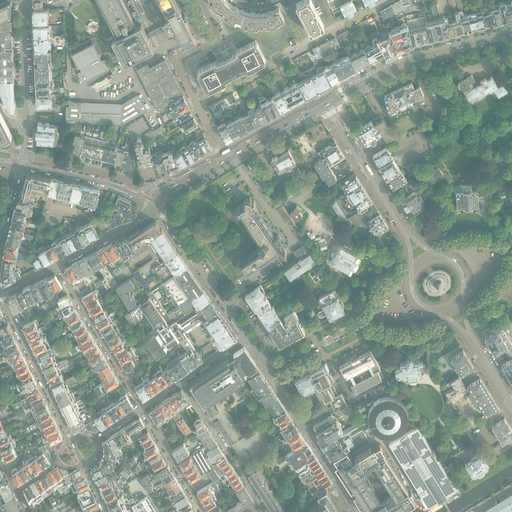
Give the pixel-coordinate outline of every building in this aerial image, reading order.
[(0,28),(12,28),(12,18),(11,19),(8,20),(7,17),(11,15),(11,14),(11,10),(11,9),(11,5),(11,4),(11,0),(10,0),(7,0),(6,1),(1,3),(0,3),(0,28)] [(184,16),(183,15),(182,14),(175,0),(32,0),(33,5),(35,5),(35,9),(43,8),(42,0),(97,0),(116,36),(113,38),(113,39),(112,39),(112,40),(124,63),(125,63),(153,49),(153,48),(148,37),(154,34),(159,32),(162,30),(166,28),(167,30),(168,34),(169,34),(169,32),(175,31),(183,46),(184,46),(185,47),(195,42),(195,40),(196,40),(186,20),(185,20),(185,19),(185,18),(184,18),(183,16),(184,16)] [(208,0),(210,2),(217,11),(219,12),(222,14),(222,15),(224,16),(226,17),(232,21),(234,22),(236,23),(244,26),(246,26),(255,27),(258,27),(267,27),(269,26),(278,24),(280,23),(285,20),(284,19),(281,13),(284,11),(279,3),(274,5),(270,7),(267,8),(265,8),(261,9),(260,9),(258,9),(254,9),(252,8),(251,8),(247,7),(243,6),(240,4),(237,3),(236,2),(232,0),(208,0)] [(324,27),(318,15),(318,14),(315,10),(310,0),(303,0),(302,1),(299,2),(300,2),(298,3),(296,4),(302,16),(302,17),(304,21),(305,22),(311,34),(313,32),(313,33),(315,32),(320,29),(322,28),(324,27)] [(326,0),(330,8),(334,7),(335,9),(340,7),(346,4),(351,1),(353,0),(326,0)] [(401,0),(400,0),(391,5),(395,14),(395,16),(399,15),(398,13),(404,11),(401,0)] [(356,9),(353,3),(351,1),(346,4),(352,15),(354,13),(357,12),(356,9)] [(511,7),(510,1),(505,2),(499,3),(499,7),(504,22),(508,21),(508,22),(511,21),(511,20),(511,7)] [(352,15),(346,4),(340,7),(342,9),(344,15),(345,15),(346,17),(349,16),(352,15)] [(382,10),(380,11),(383,19),(388,17),(395,14),(391,5),(382,10)] [(410,5),(403,6),(405,13),(411,11),(410,5)] [(495,24),(491,9),(491,7),(487,8),(486,7),(483,8),(483,11),(487,26),(495,24)] [(504,22),(499,7),(491,9),(495,24),(504,22)] [(48,25),(48,15),(49,15),(50,13),(50,10),(49,8),(43,8),(35,9),(32,9),(33,9),(33,23),(33,26),(48,25)] [(448,35),(444,18),(440,19),(438,8),(432,9),(434,20),(439,38),(448,35)] [(464,32),(459,11),(455,13),(457,19),(458,20),(453,21),(456,34),(464,32)] [(472,30),(468,16),(463,17),(462,16),(463,14),(462,11),(459,11),(464,32),(472,30)] [(487,26),(483,11),(476,12),(479,28),(487,26)] [(479,28),(476,12),(467,15),(468,16),(472,30),(479,28)] [(429,40),(424,17),(423,14),(420,15),(419,15),(418,18),(418,19),(418,18),(416,19),(407,20),(408,25),(413,45),(420,43),(429,40)] [(198,70),(197,71),(198,72),(197,72),(198,74),(206,90),(207,89),(207,91),(209,90),(209,91),(210,90),(226,82),(226,81),(227,81),(226,79),(227,79),(227,78),(244,69),(244,70),(245,70),(246,71),(247,70),(247,71),(252,69),(264,62),(265,61),(265,60),(265,59),(291,46),(292,46),(297,43),(294,38),(285,20),(280,23),(278,24),(269,26),(267,27),(258,27),(255,27),(246,26),(244,26),(236,23),(234,22),(232,21),(226,17),(224,16),(222,15),(220,17),(224,25),(230,37),(232,40),(234,44),(207,58),(208,61),(210,64),(201,68),(198,70)] [(439,38),(434,20),(427,22),(427,21),(428,21),(427,17),(424,17),(429,40),(439,38)] [(456,34),(453,21),(453,20),(449,20),(449,22),(449,23),(447,18),(446,18),(446,17),(445,17),(445,18),(444,18),(448,35),(448,36),(456,34)] [(370,25),(367,19),(358,24),(362,30),(363,31),(364,30),(364,29),(370,25)] [(413,45),(408,25),(407,26),(406,24),(405,23),(402,24),(402,25),(399,26),(404,40),(401,41),(404,48),(410,46),(413,45)] [(52,36),(52,30),(51,31),(51,25),(48,25),(33,26),(33,29),(33,34),(33,36),(34,36),(34,37),(52,36)] [(399,26),(397,26),(395,27),(394,28),(394,30),(388,33),(395,52),(399,51),(399,50),(404,48),(401,41),(404,40),(399,26)] [(12,38),(12,28),(0,28),(0,38),(12,38)] [(349,36),(346,31),(337,35),(340,41),(349,36)] [(386,55),(395,52),(388,33),(386,33),(383,34),(383,35),(382,36),(383,38),(380,39),(380,38),(379,39),(378,40),(386,55)] [(50,50),(50,41),(51,41),(52,41),(52,36),(34,37),(34,42),(34,44),(34,45),(34,48),(34,51),(50,50)] [(386,55),(378,40),(375,36),(374,36),(372,37),(372,38),(372,39),(374,43),(371,45),(370,45),(377,59),(378,59),(386,55)] [(109,68),(105,59),(101,61),(99,57),(100,57),(100,55),(102,53),(94,37),(70,49),(72,54),(78,67),(79,67),(81,71),(77,73),(82,82),(85,80),(109,68)] [(325,54),(339,46),(335,37),(312,49),(314,52),(317,58),(319,57),(324,55),(325,54)] [(0,49),(13,49),(12,38),(0,38),(0,49)] [(371,63),(364,49),(363,49),(362,48),(360,49),(360,51),(356,43),(353,45),(357,52),(365,66),(371,63)] [(377,59),(370,45),(369,46),(368,45),(365,47),(364,48),(364,49),(371,63),(377,59)] [(0,59),(13,59),(13,49),(0,49),(0,59)] [(51,65),(50,50),(34,51),(34,54),(35,60),(35,61),(35,62),(35,63),(35,65),(49,65),(51,65)] [(365,66),(357,52),(356,52),(354,52),(352,53),(352,54),(350,50),(346,52),(348,56),(356,71),(365,66)] [(356,71),(348,56),(345,57),(343,57),(340,58),(340,60),(348,75),(353,72),(357,71),(356,71)] [(163,125),(189,108),(186,102),(186,101),(183,94),(183,93),(182,93),(180,89),(180,88),(178,84),(177,83),(175,79),(175,78),(173,74),(172,74),(170,69),(168,65),(167,64),(168,64),(165,60),(165,59),(165,58),(159,61),(160,62),(157,64),(156,64),(153,66),(152,66),(149,68),(147,63),(137,69),(158,110),(157,110),(163,125)] [(0,67),(13,67),(13,59),(0,59),(0,67)] [(348,75),(340,60),(337,62),(335,61),(332,63),(332,64),(340,80),(340,79),(345,77),(348,75)] [(340,80),(332,64),(329,66),(327,66),(324,67),(324,69),(332,84),(337,81),(340,80)] [(49,72),(49,65),(35,65),(35,66),(35,73),(49,72)] [(332,84),(324,69),(322,65),(316,69),(317,72),(297,83),(306,98),(332,84)] [(15,107),(14,79),(13,67),(0,67),(0,91),(0,92),(0,91),(0,102),(0,103),(3,102),(5,101),(9,109),(9,110),(10,110),(11,111),(13,110),(14,110),(14,109),(15,108),(15,107)] [(52,80),(51,72),(49,72),(35,73),(36,79),(36,80),(52,80)] [(507,91),(503,83),(498,86),(492,77),(487,80),(486,78),(480,81),(479,82),(476,79),(474,80),(471,75),(458,83),(458,85),(459,88),(461,88),(462,88),(468,100),(469,101),(470,101),(475,98),(477,98),(481,96),(482,94),(489,90),(490,91),(494,89),(498,96),(507,91)] [(306,98),(297,83),(296,82),(293,84),(293,86),(289,87),(298,102),(298,103),(301,101),(306,98)] [(424,95),(420,87),(417,88),(416,87),(414,88),(412,84),(412,83),(404,87),(411,101),(418,98),(419,97),(424,95)] [(50,95),(50,90),(51,90),(51,87),(36,88),(36,95),(50,95)] [(298,102),(289,87),(288,87),(285,88),(284,90),(281,92),(289,107),(293,105),(298,102)] [(411,101),(404,87),(393,92),(401,110),(406,108),(406,106),(405,104),(409,102),(410,105),(413,104),(412,103),(411,101)] [(289,107),(281,92),(280,91),(277,93),(276,95),(273,96),(281,111),(284,110),(289,107)] [(401,110),(393,92),(384,96),(385,97),(386,99),(383,100),(387,107),(387,106),(388,107),(389,109),(388,109),(390,112),(391,114),(392,114),(393,114),(394,114),(395,113),(396,112),(398,111),(396,108),(399,107),(400,109),(401,110)] [(238,103),(232,93),(227,96),(232,105),(236,103),(236,104),(238,103)] [(55,104),(55,100),(61,99),(61,94),(50,95),(36,95),(36,98),(36,103),(37,103),(37,106),(37,107),(60,106),(60,104),(55,104)] [(147,110),(138,94),(122,104),(77,101),(74,101),(73,101),(71,100),(70,99),(69,99),(68,99),(67,100),(66,100),(66,101),(65,102),(65,103),(65,104),(66,105),(66,110),(65,121),(81,122),(81,123),(87,123),(95,124),(116,125),(123,125),(147,110)] [(232,105),(227,96),(223,98),(227,107),(228,107),(232,105)] [(281,111),(273,96),(267,100),(270,106),(275,115),(281,111)] [(275,115),(270,106),(267,100),(265,97),(259,101),(261,104),(269,118),(275,115)] [(227,107),(223,98),(218,101),(223,109),(227,107)] [(223,109),(218,101),(213,103),(218,112),(223,109)] [(218,112),(213,103),(207,107),(212,115),(218,112)] [(269,118),(261,104),(258,105),(259,107),(255,109),(262,122),(269,118)] [(262,122),(255,109),(254,107),(253,108),(252,107),(251,108),(250,109),(247,111),(248,111),(256,125),(262,122)] [(178,126),(193,116),(189,108),(163,125),(164,125),(169,131),(178,126)] [(0,141),(12,135),(0,111),(0,141)] [(256,125),(248,111),(243,114),(243,116),(241,117),(248,130),(248,129),(256,125)] [(189,129),(198,123),(193,116),(178,126),(183,133),(184,132),(189,129)] [(248,130),(241,117),(239,118),(238,116),(235,118),(235,120),(234,121),(241,134),(248,130)] [(393,136),(382,118),(379,120),(377,117),(371,121),(357,129),(358,130),(360,135),(362,138),(365,143),(366,144),(366,143),(367,145),(371,142),(372,142),(374,143),(375,142),(376,140),(375,138),(380,135),(380,134),(382,133),(386,140),(393,136)] [(241,134),(234,121),(232,122),(230,120),(225,123),(233,138),(241,134)] [(233,138),(225,123),(225,122),(224,122),(223,122),(223,123),(217,126),(226,142),(233,138)] [(59,135),(59,133),(57,131),(58,125),(49,125),(49,124),(48,124),(39,123),(38,123),(38,124),(38,129),(37,129),(37,130),(36,130),(36,135),(36,136),(37,136),(37,141),(36,141),(36,142),(37,142),(53,144),(54,144),(54,143),(54,141),(56,142),(57,136),(59,135)] [(84,140),(84,138),(83,138),(83,137),(82,136),(81,137),(80,137),(80,135),(81,131),(82,125),(75,124),(72,136),(73,136),(72,137),(74,137),(74,136),(75,137),(72,147),(72,148),(73,148),(73,149),(74,150),(76,151),(76,152),(76,153),(80,154),(84,140)] [(166,133),(162,125),(154,130),(156,133),(157,136),(160,135),(164,134),(166,133)] [(488,141),(486,134),(480,137),(482,143),(488,141)] [(120,165),(124,150),(125,147),(126,143),(128,137),(125,136),(121,149),(119,149),(118,148),(114,163),(115,164),(117,165),(118,164),(120,165)] [(212,150),(204,136),(202,137),(201,136),(197,138),(198,139),(195,140),(203,154),(212,150)] [(87,156),(91,142),(92,138),(90,137),(89,141),(84,140),(80,154),(81,154),(81,156),(83,156),(84,155),(85,156),(87,156)] [(150,151),(149,147),(148,143),(142,145),(140,138),(140,137),(136,138),(137,142),(134,143),(137,152),(138,156),(141,165),(148,163),(153,162),(151,154),(150,151)] [(195,140),(190,143),(190,144),(197,158),(203,154),(195,140)] [(94,158),(97,143),(91,142),(87,156),(88,158),(90,158),(91,157),(94,158)] [(344,155),(337,144),(336,143),(336,144),(335,142),(332,143),(332,142),(329,144),(329,145),(324,148),(329,155),(326,157),(327,158),(326,159),(329,164),(330,164),(332,166),(344,158),(343,156),(344,155)] [(100,160),(104,145),(97,143),(94,158),(95,159),(96,160),(98,159),(100,160)] [(114,163),(118,148),(117,148),(118,146),(119,143),(116,143),(116,146),(115,146),(115,148),(111,147),(107,161),(108,161),(108,163),(110,163),(111,162),(114,163)] [(197,158),(190,144),(185,147),(184,146),(180,148),(182,151),(188,163),(197,158)] [(107,161),(111,147),(104,145),(100,160),(101,159),(101,161),(103,161),(104,160),(105,161),(107,161)] [(393,157),(386,147),(373,155),(373,156),(374,156),(375,159),(377,162),(379,165),(379,166),(392,158),(393,157)] [(332,166),(330,164),(329,164),(326,159),(327,158),(326,157),(329,155),(324,148),(318,152),(322,158),(314,163),(323,177),(324,176),(325,178),(328,183),(337,178),(330,167),(332,166)] [(131,162),(132,157),(129,156),(129,154),(128,153),(128,151),(124,150),(120,165),(120,166),(120,167),(124,167),(124,168),(128,169),(132,170),(132,169),(133,169),(134,166),(133,165),(134,162),(131,162)] [(179,167),(173,155),(172,151),(162,154),(166,166),(167,171),(170,172),(172,171),(173,169),(179,167)] [(188,163),(182,151),(173,155),(179,167),(180,167),(188,163)] [(295,163),(289,151),(283,154),(282,152),(276,155),(277,156),(272,159),(272,160),(271,163),(272,165),(275,165),(278,171),(283,168),(285,170),(292,166),(292,165),(295,163)] [(166,166),(162,154),(158,155),(157,153),(151,154),(153,162),(155,167),(158,166),(158,167),(159,167),(161,166),(161,167),(162,167),(163,168),(164,167),(165,167),(166,166)] [(400,169),(392,158),(379,166),(379,167),(380,167),(382,170),(384,174),(386,177),(386,178),(387,178),(400,169)] [(442,173),(440,170),(445,166),(441,160),(436,164),(438,167),(425,175),(430,183),(443,175),(442,173)] [(418,171),(416,167),(413,163),(406,167),(412,175),(418,171)] [(406,180),(403,174),(405,173),(402,168),(400,170),(400,169),(387,178),(387,179),(389,181),(391,185),(393,187),(393,188),(406,180)] [(313,177),(310,171),(306,173),(307,173),(305,175),(308,180),(313,177)] [(361,183),(356,176),(356,175),(356,176),(355,176),(354,174),(355,173),(354,173),(340,182),(344,189),(344,190),(345,191),(346,191),(346,192),(361,183)] [(34,197),(35,190),(43,192),(43,193),(47,194),(47,193),(51,178),(34,175),(30,174),(30,175),(29,175),(27,174),(27,176),(25,175),(20,193),(19,193),(17,200),(23,202),(22,208),(29,210),(32,211),(33,206),(32,205),(32,202),(33,202),(34,197)] [(295,177),(284,182),(287,187),(297,181),(295,177)] [(70,198),(73,183),(70,183),(70,182),(67,182),(68,182),(67,182),(65,181),(64,181),(61,180),(61,181),(56,180),(56,179),(53,179),(51,178),(47,193),(52,194),(58,195),(63,197),(69,198),(70,198)] [(409,193),(405,187),(415,182),(413,179),(401,186),(403,189),(398,192),(402,197),(409,193)] [(478,195),(478,191),(478,190),(476,190),(472,190),(471,190),(468,191),(468,189),(471,189),(471,188),(471,187),(474,187),(473,184),(471,185),(471,184),(471,183),(471,179),(461,180),(461,183),(459,184),(459,186),(456,186),(455,187),(455,188),(453,190),(453,192),(455,192),(456,192),(456,201),(456,206),(456,207),(458,207),(462,207),(463,207),(472,207),(472,206),(477,206),(479,206),(479,205),(478,205),(478,200),(478,195)] [(80,200),(83,186),(81,185),(80,185),(79,185),(79,184),(78,184),(73,183),(70,198),(75,200),(75,199),(79,200),(79,201),(80,200)] [(367,192),(365,189),(363,187),(361,184),(361,183),(346,192),(345,193),(350,203),(352,202),(367,193),(367,192)] [(96,200),(97,196),(98,195),(97,195),(99,189),(93,188),(89,187),(83,186),(80,200),(89,202),(89,204),(91,204),(91,206),(93,207),(93,205),(95,205),(96,200)] [(424,206),(421,201),(423,200),(420,195),(418,196),(416,193),(415,192),(401,201),(404,205),(403,205),(407,211),(407,210),(410,215),(413,214),(414,216),(416,215),(423,210),(421,208),(424,206)] [(372,203),(371,201),(372,201),(371,200),(367,193),(352,202),(358,212),(372,203)] [(128,206),(131,201),(125,198),(124,198),(119,195),(119,196),(113,209),(114,210),(115,209),(118,211),(125,206),(127,207),(128,206)] [(284,252),(285,251),(286,250),(284,247),(283,248),(280,243),(280,241),(279,240),(277,238),(277,236),(275,236),(274,236),(268,227),(270,226),(267,222),(265,223),(259,214),(258,215),(257,213),(261,211),(253,200),(253,201),(250,197),(249,198),(247,198),(246,200),(244,201),(245,202),(236,208),(235,209),(236,210),(235,211),(237,214),(238,213),(239,214),(240,214),(248,226),(252,232),(259,243),(257,244),(259,247),(237,261),(238,262),(237,263),(239,266),(241,265),(245,273),(246,274),(259,265),(258,264),(260,263),(260,264),(274,255),(275,256),(279,254),(279,255),(281,254),(282,254),(284,253),(284,252)] [(130,217),(129,215),(131,214),(131,207),(128,206),(127,207),(125,206),(118,211),(114,213),(115,216),(116,216),(115,216),(110,219),(111,221),(110,222),(112,226),(119,223),(124,220),(124,221),(130,217)] [(303,216),(300,212),(299,212),(298,211),(301,209),(297,206),(294,209),(296,211),(295,212),(294,211),(290,213),(295,221),(303,216)] [(25,220),(28,210),(29,211),(29,210),(22,208),(22,209),(15,207),(15,208),(14,211),(13,213),(12,216),(12,217),(25,220)] [(108,218),(110,218),(113,216),(112,214),(102,215),(94,217),(95,220),(104,219),(106,223),(109,221),(108,218)] [(388,227),(385,223),(383,218),(382,219),(380,215),(367,222),(371,229),(373,230),(374,229),(374,230),(373,231),(375,233),(376,233),(377,233),(378,233),(381,231),(382,233),(383,233),(387,231),(387,230),(389,230),(387,227),(388,227)] [(25,225),(26,220),(25,220),(12,217),(11,222),(10,225),(24,228),(24,227),(25,225)] [(99,235),(91,221),(89,218),(86,218),(87,220),(88,219),(90,220),(90,221),(89,221),(90,222),(83,225),(90,239),(95,237),(99,235)] [(90,239),(83,225),(80,219),(78,219),(82,226),(75,230),(82,244),(86,241),(90,239)] [(173,246),(162,229),(161,229),(160,228),(161,228),(160,227),(156,222),(153,221),(141,229),(140,228),(139,229),(128,237),(127,236),(136,249),(137,251),(148,243),(155,253),(159,250),(161,253),(173,246)] [(22,235),(24,228),(10,225),(9,228),(8,233),(20,236),(32,239),(33,236),(25,234),(24,235),(22,235)] [(72,249),(65,236),(62,230),(62,229),(60,230),(61,233),(63,236),(60,238),(67,252),(72,249)] [(82,244),(75,230),(70,233),(74,241),(77,246),(82,244)] [(18,244),(20,236),(8,233),(7,238),(6,242),(18,245),(18,244)] [(77,246),(74,241),(70,233),(65,236),(72,249),(77,246)] [(136,249),(127,236),(125,238),(124,237),(123,237),(122,237),(121,238),(120,239),(120,240),(118,241),(118,240),(117,241),(115,241),(114,243),(113,243),(122,256),(123,258),(136,249)] [(67,252),(60,238),(59,237),(55,239),(55,238),(51,240),(60,256),(67,252)] [(18,247),(16,247),(16,245),(18,245),(6,242),(5,244),(4,249),(18,252),(18,247)] [(122,256),(113,243),(113,242),(104,247),(113,260),(113,261),(117,258),(117,259),(122,256)] [(308,252),(312,250),(307,243),(303,245),(294,251),(299,259),(308,252)] [(59,256),(53,245),(46,249),(52,260),(59,256)] [(52,260),(46,249),(44,246),(38,249),(38,251),(45,264),(52,260)] [(163,261),(177,252),(173,246),(161,253),(158,255),(163,261)] [(113,260),(104,247),(97,251),(106,264),(110,270),(111,271),(112,270),(109,266),(107,264),(113,260)] [(357,261),(360,257),(352,253),(340,247),(336,254),(334,253),(333,252),(332,253),(331,253),(331,254),(330,255),(331,256),(331,257),(332,258),(335,259),(332,264),(342,269),(341,272),(344,273),(346,271),(350,274),(353,270),(355,270),(358,264),(357,261)] [(16,259),(18,252),(4,249),(3,254),(3,257),(14,259),(16,259)] [(45,264),(38,251),(33,253),(33,254),(32,254),(30,254),(29,260),(32,260),(32,261),(36,268),(45,264)] [(106,264),(97,251),(86,257),(94,269),(96,267),(97,269),(101,267),(103,268),(106,266),(106,264)] [(147,285),(167,271),(169,269),(169,270),(171,268),(183,260),(178,252),(177,252),(163,261),(154,268),(157,273),(145,281),(138,269),(133,272),(147,294),(151,291),(147,285)] [(284,272),(282,274),(293,289),(314,275),(315,277),(321,273),(318,270),(322,267),(321,265),(316,261),(310,252),(283,270),(284,272)] [(13,271),(14,266),(13,266),(14,259),(3,257),(2,265),(1,274),(1,275),(1,277),(2,282),(2,284),(2,285),(3,285),(6,283),(12,280),(15,278),(15,279),(16,278),(20,276),(17,270),(13,271)] [(95,283),(92,278),(93,278),(90,274),(89,275),(88,273),(94,269),(86,257),(79,261),(89,276),(96,288),(104,284),(101,279),(95,283)] [(171,268),(176,275),(187,267),(188,266),(183,260),(171,268)] [(89,276),(79,261),(72,264),(79,276),(83,273),(86,278),(89,276)] [(79,276),(72,264),(65,268),(72,281),(76,278),(79,282),(81,280),(79,276)] [(149,296),(162,316),(167,313),(178,305),(203,289),(198,282),(187,267),(176,275),(151,291),(147,294),(148,295),(149,296)] [(62,286),(55,274),(47,278),(38,282),(44,295),(45,297),(54,292),(54,291),(54,290),(62,286)] [(131,294),(129,290),(135,286),(133,283),(135,282),(133,279),(131,280),(130,278),(126,280),(116,287),(119,294),(125,290),(128,295),(131,300),(130,301),(133,307),(138,304),(131,294)] [(44,295),(38,282),(23,290),(31,304),(32,303),(34,304),(37,303),(37,300),(37,299),(44,295),(44,296),(44,295)] [(265,295),(263,293),(261,290),(264,289),(261,285),(255,289),(248,293),(245,295),(252,306),(265,296),(266,296),(265,295)] [(82,296),(89,292),(91,291),(90,288),(87,289),(87,288),(79,292),(82,296)] [(195,308),(192,304),(195,303),(197,307),(210,299),(203,289),(178,305),(167,313),(162,316),(165,320),(169,326),(178,319),(174,312),(180,307),(185,315),(195,308)] [(31,304),(23,290),(17,293),(24,307),(31,304)] [(86,303),(98,296),(97,294),(98,294),(96,291),(95,292),(94,290),(82,297),(85,301),(86,303)] [(128,295),(125,290),(119,294),(122,299),(128,295)] [(343,304),(338,296),(334,290),(333,291),(332,290),(319,298),(322,304),(322,305),(324,309),(319,311),(318,313),(319,316),(321,316),(327,313),(330,319),(330,318),(335,316),(339,314),(344,311),(341,305),(343,304)] [(24,307),(17,293),(16,293),(9,297),(16,312),(20,311),(20,310),(19,310),(24,307)] [(71,301),(66,294),(58,299),(61,306),(69,301),(69,302),(71,301)] [(141,302),(139,298),(136,300),(136,299),(135,299),(132,294),(131,294),(138,304),(141,302)] [(131,300),(128,295),(122,299),(125,304),(130,301),(131,300)] [(90,310),(101,302),(98,296),(86,303),(90,310)] [(116,322),(112,324),(115,328),(129,320),(130,319),(132,322),(134,323),(136,322),(136,320),(136,319),(138,317),(139,318),(142,315),(140,313),(143,310),(155,327),(165,320),(162,316),(149,296),(141,302),(138,304),(133,307),(129,310),(127,312),(125,313),(114,320),(116,322)] [(262,310),(271,304),(267,298),(265,296),(252,306),(255,309),(255,310),(256,309),(259,313),(262,310)] [(287,306),(296,300),(295,298),(285,305),(287,306)] [(187,332),(205,320),(218,312),(217,310),(217,309),(214,306),(215,305),(213,303),(212,303),(210,299),(197,307),(195,308),(185,315),(178,319),(169,326),(165,320),(155,327),(158,331),(148,339),(146,339),(145,340),(157,356),(166,349),(165,348),(179,338),(181,341),(179,342),(186,350),(187,350),(188,352),(188,353),(196,364),(203,359),(196,350),(193,345),(195,344),(187,332)] [(61,315),(74,307),(73,306),(72,305),(69,302),(69,301),(61,306),(56,309),(55,309),(53,310),(52,311),(53,311),(55,310),(56,312),(57,312),(59,316),(61,315)] [(103,309),(105,308),(101,302),(90,310),(93,316),(102,310),(104,309),(103,309)] [(263,320),(276,311),(277,310),(278,309),(274,302),(271,304),(262,310),(259,313),(263,320)] [(66,318),(77,311),(74,307),(61,315),(63,319),(66,318)] [(107,315),(106,313),(104,310),(104,309),(102,310),(93,316),(97,322),(107,315)] [(270,334),(267,336),(267,337),(267,338),(271,344),(272,344),(272,345),(273,346),(276,344),(275,342),(276,342),(277,341),(279,345),(280,344),(283,342),(283,343),(290,339),(294,337),(295,337),(297,336),(305,331),(297,318),(296,318),(296,317),(297,317),(292,309),(288,312),(280,317),(267,326),(270,330),(269,330),(272,334),(271,335),(270,335),(270,334)] [(25,317),(24,316),(24,315),(23,315),(21,312),(20,312),(20,311),(16,312),(21,322),(25,320),(25,319),(25,318),(25,317)] [(54,318),(51,311),(47,313),(46,313),(50,321),(54,318)] [(68,325),(80,318),(77,311),(66,318),(68,322),(66,323),(67,326),(68,325)] [(209,330),(224,320),(218,311),(218,312),(205,320),(211,328),(208,330),(209,330)] [(267,326),(280,317),(276,311),(263,320),(267,326)] [(101,328),(111,322),(112,321),(114,320),(113,318),(111,319),(109,314),(107,315),(97,322),(101,328)] [(72,331),(84,324),(80,318),(68,325),(72,331)] [(38,327),(34,319),(23,325),(26,333),(38,327)] [(211,342),(230,328),(225,320),(224,320),(209,330),(211,335),(208,337),(211,342)] [(42,333),(41,330),(45,328),(46,328),(51,325),(49,321),(44,324),(38,327),(26,333),(30,340),(42,333)] [(104,335),(115,328),(112,324),(111,322),(101,328),(104,335)] [(1,333),(10,329),(7,323),(0,326),(0,333),(1,333)] [(511,339),(502,323),(495,327),(496,329),(497,330),(497,331),(493,333),(489,335),(485,337),(485,338),(489,344),(489,345),(491,347),(494,353),(495,354),(495,353),(499,351),(503,349),(503,348),(510,360),(506,362),(502,365),(502,366),(504,369),(505,371),(507,374),(511,370),(511,339)] [(75,338),(88,330),(84,324),(72,331),(71,332),(71,333),(71,334),(72,335),(73,335),(75,338)] [(108,341),(119,334),(121,333),(117,327),(115,328),(104,335),(108,341)] [(232,340),(236,338),(237,338),(236,337),(230,330),(231,329),(230,328),(211,342),(217,350),(220,348),(223,346),(226,344),(232,340)] [(12,334),(10,329),(1,333),(4,338),(12,334)] [(78,345),(92,337),(88,330),(75,338),(76,337),(80,343),(78,345)] [(33,347),(47,339),(45,335),(44,336),(42,333),(30,340),(33,347)] [(16,342),(12,334),(4,338),(0,339),(0,340),(3,347),(4,348),(16,342)] [(121,338),(120,337),(121,337),(119,334),(108,341),(112,347),(122,342),(123,341),(125,339),(124,336),(121,338)] [(84,350),(96,343),(92,337),(78,345),(81,350),(83,349),(84,350)] [(36,353),(50,346),(47,339),(33,347),(36,353)] [(4,356),(20,349),(16,342),(4,348),(3,347),(1,349),(2,351),(2,352),(3,353),(3,354),(4,356)] [(115,353),(125,346),(122,342),(112,347),(115,353)] [(87,358),(100,350),(96,343),(84,350),(88,357),(87,358)] [(56,352),(54,347),(52,348),(50,346),(36,353),(39,360),(56,352)] [(118,358),(131,350),(132,350),(133,350),(135,349),(134,347),(132,348),(131,347),(129,349),(127,346),(125,347),(125,346),(115,353),(118,358)] [(265,379),(262,374),(256,364),(249,355),(244,347),(237,352),(233,354),(234,355),(235,356),(229,360),(228,359),(189,384),(201,403),(204,407),(211,418),(216,415),(208,403),(243,380),(241,378),(246,375),(253,387),(265,379)] [(24,357),(20,349),(4,356),(8,364),(10,363),(11,363),(24,357)] [(92,364),(103,357),(100,350),(87,358),(89,360),(88,362),(89,363),(91,363),(91,364),(92,364)] [(133,357),(136,355),(133,350),(132,350),(131,350),(118,358),(122,364),(131,358),(133,357)] [(360,355),(357,357),(353,359),(350,361),(339,366),(345,378),(347,377),(347,376),(347,377),(348,377),(348,376),(349,375),(354,384),(351,385),(355,393),(381,379),(377,371),(375,373),(374,371),(380,368),(371,350),(360,356),(360,355)] [(188,353),(187,353),(186,351),(180,356),(181,357),(180,358),(188,369),(191,367),(193,366),(196,364),(188,353)] [(473,366),(469,360),(468,357),(467,357),(464,351),(463,351),(451,358),(461,375),(473,367),(473,366)] [(56,360),(54,356),(53,356),(52,354),(56,352),(39,360),(42,366),(56,360)] [(58,366),(70,361),(65,355),(64,356),(65,359),(57,363),(55,360),(56,360),(42,366),(46,373),(58,366)] [(27,363),(24,357),(11,363),(14,369),(27,363)] [(97,369),(107,363),(103,357),(92,364),(94,367),(93,368),(88,371),(90,374),(97,369)] [(188,369),(180,358),(180,357),(174,361),(182,373),(188,369)] [(135,364),(137,363),(137,362),(135,358),(134,359),(132,360),(131,358),(122,364),(125,370),(135,364)] [(424,375),(423,371),(425,371),(426,369),(425,365),(424,364),(423,364),(422,361),(420,361),(420,360),(413,361),(413,360),(411,358),(408,358),(406,361),(406,362),(399,362),(400,365),(396,366),(396,367),(395,368),(395,375),(396,375),(397,376),(397,377),(401,377),(401,378),(407,378),(408,380),(410,382),(410,384),(409,384),(410,386),(417,385),(417,383),(416,383),(416,381),(418,379),(418,377),(421,376),(422,375),(421,375),(424,375)] [(182,373),(174,361),(168,366),(176,377),(182,373)] [(16,375),(29,369),(27,363),(14,369),(16,375)] [(73,366),(72,364),(71,363),(60,369),(58,366),(46,373),(48,379),(61,373),(61,372),(74,366),(73,366)] [(99,376),(111,369),(107,363),(97,369),(99,374),(97,375),(97,377),(99,376)] [(335,396),(328,383),(334,380),(325,363),(321,366),(321,365),(315,368),(310,371),(318,387),(319,387),(324,395),(322,396),(325,403),(326,405),(324,407),(321,408),(310,414),(314,421),(325,414),(330,411),(331,414),(335,412),(335,413),(346,407),(346,408),(347,407),(348,406),(341,393),(335,396)] [(140,370),(136,364),(132,367),(126,371),(128,374),(134,370),(136,369),(137,371),(140,370)] [(176,377),(168,366),(168,367),(163,371),(170,381),(176,377)] [(19,382),(33,375),(29,369),(16,375),(19,381),(19,382)] [(102,382),(114,375),(111,369),(99,376),(102,382)] [(170,381),(163,371),(162,369),(159,370),(158,370),(157,371),(157,372),(155,373),(163,386),(170,381)] [(324,395),(319,387),(318,387),(310,371),(306,373),(307,373),(306,373),(301,376),(295,379),(293,380),(301,395),(303,396),(307,394),(308,394),(312,392),(312,391),(315,390),(323,405),(324,407),(326,405),(325,403),(322,396),(324,395)] [(64,380),(64,379),(61,373),(48,379),(52,385),(64,380)] [(163,386),(155,373),(152,375),(152,376),(149,378),(156,390),(163,386)] [(466,387),(459,375),(458,374),(458,375),(449,380),(450,381),(446,383),(447,385),(448,385),(451,383),(453,386),(444,392),(448,398),(452,404),(457,401),(453,395),(457,392),(466,387)] [(37,384),(33,375),(19,382),(19,381),(18,381),(18,382),(16,383),(17,384),(16,385),(16,386),(17,388),(18,389),(19,391),(20,390),(20,392),(22,391),(22,392),(37,384)] [(67,385),(77,380),(75,378),(74,377),(74,376),(73,375),(72,375),(64,379),(64,380),(52,385),(55,392),(67,386),(67,385)] [(107,389),(116,384),(119,382),(114,375),(102,382),(93,388),(98,395),(103,391),(102,390),(107,387),(107,388),(107,389)] [(156,390),(149,378),(148,377),(147,378),(146,378),(144,379),(144,380),(143,381),(151,394),(156,390)] [(396,383),(393,378),(392,377),(387,379),(392,386),(396,383)] [(484,384),(483,382),(482,382),(480,379),(481,379),(480,378),(468,386),(473,395),(486,387),(484,384)] [(260,396),(260,395),(271,388),(265,379),(253,387),(251,389),(256,397),(256,398),(257,400),(261,397),(260,396)] [(151,394),(143,381),(135,387),(143,400),(151,394)] [(12,403),(40,391),(37,384),(22,392),(22,391),(20,392),(9,397),(12,403)] [(58,398),(70,392),(67,386),(55,392),(58,398)] [(473,395),(471,397),(474,402),(477,401),(480,406),(492,398),(490,394),(489,392),(488,391),(486,387),(473,395)] [(282,427),(292,420),(271,388),(260,395),(260,396),(262,398),(260,399),(269,412),(270,411),(274,417),(272,419),(276,424),(279,423),(282,427)] [(190,402),(182,389),(176,393),(184,406),(190,402)] [(402,430),(407,423),(408,415),(406,408),(402,401),(401,401),(396,397),(395,397),(392,396),(390,393),(388,389),(380,394),(373,397),(370,399),(356,408),(359,414),(360,414),(362,418),(362,419),(343,430),(321,443),(321,444),(322,446),(323,447),(324,448),(343,437),(349,447),(367,436),(362,429),(363,429),(365,432),(370,429),(370,427),(371,426),(373,430),(380,435),(388,436),(396,434),(402,430)] [(30,402),(43,396),(40,391),(12,403),(15,409),(24,405),(30,402)] [(61,404),(75,397),(72,391),(70,392),(58,398),(61,404)] [(184,406),(176,393),(169,397),(178,409),(179,408),(180,409),(181,409),(183,407),(184,406)] [(133,406),(127,396),(126,394),(119,398),(119,399),(127,410),(133,406)] [(67,418),(86,408),(88,407),(86,404),(78,407),(75,402),(81,398),(79,395),(75,397),(61,404),(67,418)] [(27,412),(33,409),(46,403),(43,396),(30,402),(32,406),(31,407),(32,408),(26,410),(24,405),(15,409),(18,416),(27,412)] [(191,430),(178,409),(169,397),(163,402),(172,416),(185,435),(191,430)] [(497,407),(496,404),(496,403),(494,401),(494,402),(492,398),(480,406),(485,415),(482,416),(487,423),(493,420),(490,415),(488,415),(487,414),(497,408),(498,407),(497,407)] [(127,410),(119,399),(113,403),(120,415),(127,410)] [(120,415),(113,403),(113,402),(106,407),(114,419),(120,415)] [(172,416),(163,402),(160,403),(156,406),(165,420),(166,419),(167,420),(169,418),(169,417),(172,416)] [(36,415),(49,409),(46,403),(33,409),(36,415)] [(165,420),(156,406),(152,409),(149,411),(150,411),(156,422),(158,425),(165,420)] [(77,420),(83,417),(82,414),(89,410),(88,407),(86,408),(67,418),(70,424),(77,420)] [(114,419),(106,407),(104,408),(103,408),(102,408),(101,410),(100,411),(99,411),(108,423),(114,419)] [(39,421),(52,415),(49,409),(36,415),(39,421)] [(203,423),(198,415),(195,411),(193,412),(191,409),(189,410),(191,413),(189,414),(197,426),(203,423)] [(108,423),(99,411),(98,411),(97,411),(96,412),(96,413),(95,413),(96,414),(93,416),(94,417),(94,418),(101,427),(108,423)] [(317,431),(335,420),(331,414),(313,425),(317,431)] [(55,422),(52,415),(39,421),(38,422),(41,429),(55,422)] [(86,426),(85,424),(83,421),(85,420),(83,417),(77,420),(70,424),(74,431),(80,428),(81,429),(82,429),(85,428),(86,426)] [(145,427),(144,425),(143,424),(143,423),(139,417),(132,422),(141,436),(147,431),(147,430),(146,429),(145,428),(145,427)] [(101,427),(94,418),(85,424),(86,426),(87,429),(91,430),(93,430),(95,431),(97,430),(98,429),(98,430),(101,427)] [(496,433),(509,425),(505,419),(505,418),(504,419),(495,424),(493,420),(487,423),(490,429),(493,428),(496,433)] [(343,430),(336,419),(335,420),(317,431),(316,431),(316,432),(316,433),(318,436),(318,437),(317,437),(317,438),(321,443),(343,430)] [(234,443),(219,420),(214,423),(230,447),(234,443)] [(283,433),(295,425),(292,420),(282,427),(280,428),(283,433)] [(58,429),(55,422),(41,429),(41,430),(42,432),(43,432),(44,435),(58,429)] [(141,436),(132,422),(125,427),(129,435),(134,432),(137,438),(139,437),(141,436)] [(194,429),(196,433),(206,427),(203,423),(197,426),(194,429)] [(172,430),(169,425),(164,429),(161,424),(158,426),(163,433),(164,435),(172,430)] [(282,439),(298,429),(295,425),(283,433),(284,436),(281,438),(282,439)] [(445,470),(432,450),(429,445),(424,437),(422,433),(417,425),(410,429),(388,442),(421,495),(428,506),(431,505),(435,502),(438,500),(439,502),(440,501),(444,498),(447,497),(446,495),(449,494),(453,491),(456,489),(447,475),(445,470)] [(478,441),(473,432),(468,425),(465,427),(475,443),(478,441)] [(511,430),(510,428),(511,428),(510,427),(509,425),(496,433),(502,442),(511,436),(511,430)] [(132,440),(129,435),(125,427),(121,430),(127,442),(128,443),(132,440)] [(200,438),(209,432),(206,427),(196,433),(200,438)] [(62,437),(58,429),(44,435),(41,437),(43,440),(45,439),(47,444),(50,442),(50,443),(51,442),(55,440),(57,439),(62,437)] [(287,445),(302,435),(298,429),(282,439),(284,442),(279,445),(281,448),(287,445)] [(127,442),(121,430),(115,434),(121,444),(124,442),(125,443),(127,442)] [(151,437),(148,431),(147,431),(141,436),(139,437),(142,443),(151,437)] [(205,442),(213,437),(209,432),(200,438),(203,443),(205,442)] [(0,444),(12,439),(9,433),(8,434),(0,437),(0,444)] [(117,447),(121,444),(115,434),(109,438),(118,456),(121,454),(117,447)] [(314,454),(310,448),(309,446),(302,435),(287,445),(289,448),(283,452),(293,465),(294,467),(295,466),(314,454)] [(144,450),(155,443),(151,437),(142,443),(140,444),(144,450)] [(205,453),(206,452),(217,444),(218,444),(213,437),(205,442),(207,444),(202,447),(205,453)] [(346,448),(349,447),(343,437),(324,448),(330,458),(333,456),(334,457),(335,456),(339,454),(340,453),(341,452),(342,452),(346,449),(347,449),(346,448)] [(120,459),(118,456),(109,438),(104,441),(103,443),(104,445),(104,448),(113,449),(117,456),(118,458),(120,462),(130,467),(132,465),(129,458),(122,462),(120,459)] [(13,446),(16,444),(15,444),(16,442),(15,441),(14,440),(13,439),(12,439),(0,444),(0,448),(1,451),(12,445),(13,446)] [(172,449),(181,444),(178,440),(176,441),(176,442),(170,446),(172,449)] [(175,454),(188,446),(190,444),(187,440),(181,444),(172,449),(175,454)] [(159,450),(158,449),(155,443),(144,450),(148,457),(159,450)] [(409,492),(401,478),(383,452),(384,451),(379,443),(375,446),(374,445),(353,458),(350,454),(348,451),(347,449),(346,449),(342,452),(341,452),(340,453),(339,454),(335,456),(334,457),(335,459),(337,462),(338,463),(335,466),(351,490),(355,488),(354,489),(354,490),(355,491),(356,491),(357,491),(353,494),(364,511),(372,511),(374,511),(375,511),(397,511),(399,511),(400,511),(417,501),(410,491),(409,492)] [(210,462),(223,453),(219,446),(218,446),(217,444),(206,452),(208,456),(206,457),(210,462)] [(4,456),(15,450),(13,446),(12,445),(1,451),(4,456)] [(43,467),(34,446),(32,447),(31,445),(24,451),(29,459),(37,471),(43,467)] [(48,464),(40,446),(38,447),(37,445),(34,446),(43,467),(48,464)] [(50,462),(50,454),(44,445),(43,445),(40,446),(48,464),(50,462)] [(178,459),(189,451),(191,450),(188,446),(175,454),(178,459)] [(117,456),(113,449),(104,448),(103,453),(110,455),(117,460),(116,459),(116,458),(117,456)] [(213,467),(212,467),(210,462),(206,457),(200,448),(190,455),(180,461),(179,461),(180,461),(179,461),(181,463),(186,472),(188,476),(191,481),(191,480),(213,467)] [(16,455),(17,455),(15,450),(4,456),(6,461),(11,458),(16,456),(16,455)] [(145,465),(162,456),(159,450),(148,457),(149,460),(149,461),(148,461),(148,462),(141,466),(142,467),(145,465)] [(117,460),(110,455),(103,453),(102,458),(113,466),(114,466),(115,464),(117,460)] [(223,453),(210,462),(212,467),(213,466),(213,467),(226,458),(224,453),(223,453)] [(298,470),(316,457),(314,454),(295,466),(294,467),(296,471),(298,470)] [(488,467),(487,465),(486,464),(486,463),(486,462),(482,456),(481,456),(481,455),(480,455),(479,454),(471,459),(471,460),(464,465),(472,477),(473,476),(474,477),(477,476),(479,476),(484,473),(485,471),(488,469),(487,467),(488,467)] [(137,461),(134,455),(129,458),(132,465),(133,465),(137,463),(136,461),(137,461)] [(149,472),(166,463),(162,456),(145,465),(149,472)] [(300,473),(319,461),(316,457),(298,470),(300,473)] [(113,466),(102,458),(100,461),(100,462),(101,463),(103,468),(104,468),(105,468),(106,470),(109,468),(112,470),(112,469),(114,466),(113,466)] [(132,469),(130,467),(120,462),(118,458),(116,459),(117,460),(120,465),(121,466),(129,472),(132,469)] [(221,468),(229,462),(226,458),(213,467),(214,468),(216,471),(217,470),(216,467),(218,465),(219,465),(221,468)] [(37,471),(29,459),(25,462),(23,463),(31,475),(37,471)] [(141,467),(142,467),(141,466),(139,461),(138,462),(133,465),(136,471),(138,470),(138,469),(141,468),(141,467)] [(301,478),(321,465),(319,461),(300,473),(298,474),(301,478)] [(224,472),(232,467),(229,462),(221,468),(217,470),(216,471),(218,475),(221,474),(219,471),(221,470),(222,469),(224,472)] [(31,475),(23,463),(17,468),(25,479),(31,475)] [(105,471),(105,470),(103,468),(101,463),(91,468),(95,476),(105,471)] [(153,488),(152,485),(153,484),(152,482),(151,481),(154,479),(159,476),(162,482),(174,476),(170,469),(166,463),(149,472),(147,473),(141,477),(148,490),(151,489),(153,488)] [(129,472),(121,466),(120,468),(119,466),(118,467),(116,465),(115,464),(114,466),(126,476),(129,472)] [(304,482),(324,469),(321,465),(301,478),(303,482),(304,482)] [(126,476),(114,466),(116,469),(118,471),(116,472),(116,471),(115,472),(124,480),(124,479),(126,476)] [(25,479),(17,468),(15,467),(12,470),(12,471),(11,471),(17,484),(18,484),(25,479)] [(227,477),(235,471),(232,467),(224,472),(221,474),(218,475),(220,478),(222,480),(223,479),(222,476),(224,474),(225,474),(227,477)] [(124,480),(115,472),(114,471),(114,470),(112,469),(112,470),(109,468),(106,470),(105,470),(105,471),(105,472),(109,469),(112,474),(115,478),(116,479),(116,478),(117,479),(116,480),(120,486),(123,483),(122,482),(124,480)] [(220,478),(218,475),(216,471),(214,468),(207,472),(208,473),(214,481),(220,478)] [(271,490),(257,468),(248,474),(262,496),(271,490)] [(308,485),(327,473),(324,469),(304,482),(307,486),(308,485)] [(108,477),(105,472),(105,471),(95,476),(98,482),(108,477)] [(230,482),(238,476),(235,471),(227,477),(223,479),(222,480),(222,481),(225,485),(227,484),(225,481),(227,479),(228,480),(229,480),(230,482)] [(67,486),(64,482),(63,481),(67,480),(65,476),(62,475),(61,475),(58,473),(52,477),(63,494),(64,495),(69,492),(68,490),(69,490),(67,486)] [(311,490),(330,478),(327,473),(308,485),(311,490)] [(67,486),(82,478),(80,474),(74,477),(71,479),(70,476),(68,477),(65,476),(67,480),(63,481),(64,482),(67,486)] [(165,488),(177,481),(174,476),(162,482),(159,484),(160,487),(164,485),(165,488)] [(233,486),(241,481),(238,476),(230,482),(227,484),(225,485),(228,490),(230,488),(228,486),(230,484),(231,485),(233,486)] [(63,494),(52,477),(46,481),(54,493),(57,490),(60,496),(63,494)] [(101,489),(113,483),(116,482),(114,478),(109,480),(108,477),(98,482),(101,489)] [(71,489),(84,482),(82,478),(67,486),(69,490),(71,489)] [(220,489),(217,484),(222,481),(222,480),(220,478),(214,481),(197,491),(202,500),(202,499),(214,493),(214,492),(218,490),(220,489)] [(317,492),(327,486),(332,482),(330,478),(311,490),(314,495),(317,492)] [(54,493),(46,481),(41,484),(48,496),(54,493)] [(169,494),(181,487),(177,481),(165,488),(161,490),(163,493),(167,490),(169,494)] [(237,491),(245,486),(241,481),(233,486),(230,488),(228,490),(229,492),(231,494),(233,493),(231,490),(233,489),(235,492),(237,491)] [(88,489),(84,482),(71,489),(74,495),(88,489)] [(125,501),(122,494),(120,495),(118,491),(115,493),(113,488),(115,487),(113,483),(101,489),(104,495),(112,511),(121,511),(129,509),(131,507),(130,506),(131,505),(135,503),(134,500),(132,498),(125,501)] [(50,500),(48,496),(41,484),(35,489),(41,500),(47,498),(48,501),(51,507),(52,507),(53,510),(57,507),(56,506),(54,507),(54,506),(56,505),(53,499),(50,500)] [(253,499),(250,494),(245,486),(237,491),(242,499),(234,503),(238,509),(250,502),(251,502),(252,502),(252,501),(253,501),(254,500),(253,499)] [(342,511),(330,492),(327,486),(317,492),(322,500),(319,502),(319,503),(305,511),(342,511)] [(172,500),(185,493),(181,487),(169,494),(171,498),(171,499),(172,500)] [(42,501),(41,500),(35,489),(29,492),(36,504),(36,505),(42,501)] [(91,495),(88,489),(74,495),(74,496),(75,495),(78,501),(91,495)] [(11,497),(9,493),(7,490),(0,493),(0,500),(1,500),(2,502),(7,500),(7,499),(11,497)] [(221,494),(218,490),(214,492),(214,493),(202,499),(205,504),(216,497),(221,494)] [(284,511),(285,511),(271,490),(262,496),(272,511),(284,511)] [(36,504),(29,492),(23,496),(24,497),(29,507),(30,510),(32,509),(30,506),(31,505),(33,507),(36,504)] [(176,507),(188,500),(187,497),(185,493),(172,500),(172,501),(174,504),(175,505),(176,507)] [(89,511),(97,508),(94,502),(91,495),(78,501),(73,504),(75,509),(70,511),(89,511)] [(195,511),(192,506),(191,507),(181,511),(156,511),(147,496),(145,497),(144,495),(140,497),(141,499),(138,501),(137,498),(134,500),(135,503),(131,505),(135,511),(195,511)] [(296,511),(314,499),(312,496),(311,496),(291,509),(291,510),(292,511),(292,510),(294,508),(296,511)] [(0,508),(1,511),(13,502),(11,497),(7,499),(7,500),(2,502),(0,502),(0,508)] [(208,510),(218,503),(219,502),(216,497),(205,504),(208,510)] [(181,511),(191,507),(192,506),(188,500),(176,507),(166,511),(181,511)] [(511,511),(511,501),(510,503),(505,506),(495,511),(511,511)] [(17,511),(13,503),(13,502),(1,511),(0,511),(1,511),(0,511),(17,511)] [(219,511),(223,510),(221,507),(218,503),(208,510),(209,511),(219,511)] [(232,511),(238,509),(234,503),(223,510),(219,511),(232,511)]
